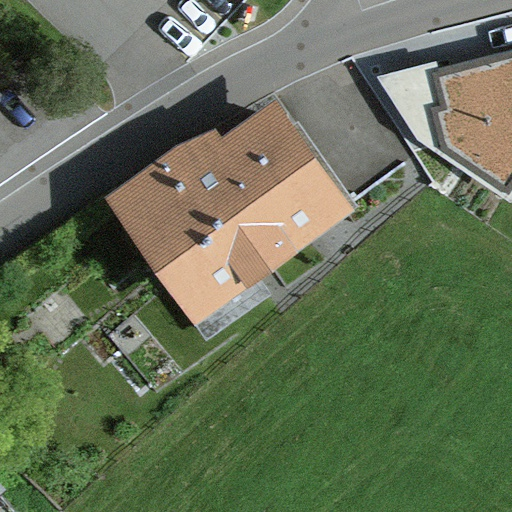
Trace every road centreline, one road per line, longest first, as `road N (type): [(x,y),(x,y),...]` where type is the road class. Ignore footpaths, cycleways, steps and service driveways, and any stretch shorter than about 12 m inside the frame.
road 1 (unclassified): [(0,236),(176,112),(290,53)]
road 2 (unclassified): [(290,53),(476,0)]
